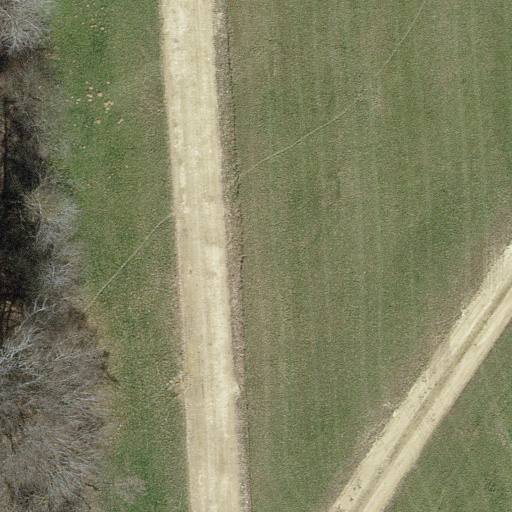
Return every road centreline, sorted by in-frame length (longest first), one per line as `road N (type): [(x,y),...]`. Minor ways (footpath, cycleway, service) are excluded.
road 1 (track): [(183,0),(218,511)]
road 2 (track): [(359,511),(511,284)]
